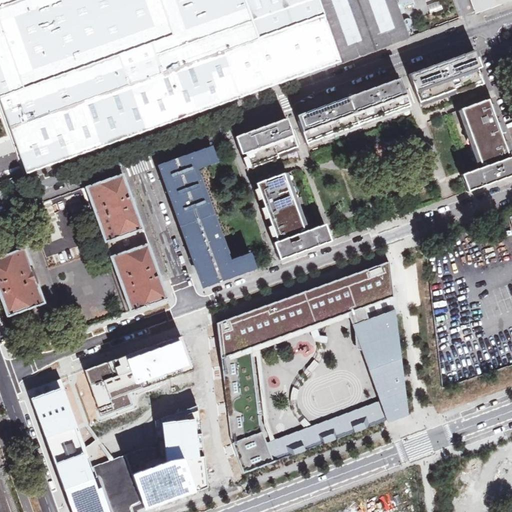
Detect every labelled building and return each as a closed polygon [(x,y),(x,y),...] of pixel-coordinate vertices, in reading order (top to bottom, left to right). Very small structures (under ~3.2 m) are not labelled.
[(0,0),(0,104),(26,174),(409,38),(397,10),(414,3),(413,0),(0,0)] [(426,3),(429,13),(442,10),(439,0),(426,3)] [(471,0),(475,10),(503,0),(471,0)] [(431,66),(409,74),(424,115),(446,107),(489,91),(475,51),(447,61),(448,62),(432,68),(431,66)] [(318,107),(296,115),(311,155),(412,119),(414,118),(407,98),(400,78),(378,86),(378,88),(362,93),(361,91),(334,101),(334,103),(318,109),(318,107)] [(492,112),(488,99),(449,113),(468,168),(470,171),(462,174),(468,191),(503,178),(502,175),(511,170),(511,156),(509,157),(492,112)] [(286,119),(235,137),(250,177),(293,162),(301,159),(286,119)] [(163,164),(167,175),(164,177),(202,283),(214,278),(216,282),(255,268),(249,253),(229,260),(227,254),(198,175),(196,169),(216,161),(210,146),(163,164)] [(295,169),(256,183),(277,241),(273,242),(279,259),(331,241),(324,224),(316,226),(295,169)] [(511,174),(511,170),(502,175),(503,178),(511,174)] [(105,241),(142,228),(131,196),(123,173),(82,188),(89,209),(93,208),(98,222),(105,241)] [(58,261),(87,251),(72,209),(43,219),(58,261)] [(127,313),(130,311),(123,291),(110,256),(108,249),(105,241),(98,222),(94,223),(104,250),(127,313)] [(145,236),(142,228),(105,241),(108,249),(110,256),(148,243),(145,236)] [(158,271),(148,243),(110,256),(123,291),(130,311),(168,298),(158,271)] [(0,295),(7,316),(44,302),(25,247),(0,256),(0,295)] [(244,473),(274,462),(260,424),(258,404),(262,404),(260,393),(257,393),(251,347),(352,311),(393,296),(389,261),(217,323),(230,435),(244,473)] [(396,314),(393,296),(352,311),(350,316),(380,401),(305,428),(275,439),(270,428),(268,421),(259,349),(251,347),(257,393),(260,393),(262,404),(258,404),(260,424),(274,462),(393,418),(364,335),(381,329),(379,323),(396,314)] [(364,335),(393,418),(408,413),(396,314),(379,323),(381,329),(364,335)] [(128,392),(193,369),(181,335),(85,369),(102,416),(133,405),(128,392)] [(70,511),(108,511),(92,466),(78,427),(63,384),(61,378),(27,390),(63,491),(67,501),(68,504),(71,511),(70,511)] [(164,461),(129,473),(143,509),(205,486),(196,405),(159,419),(164,461)] [(225,476),(240,471),(232,446),(217,451),(225,476)]
